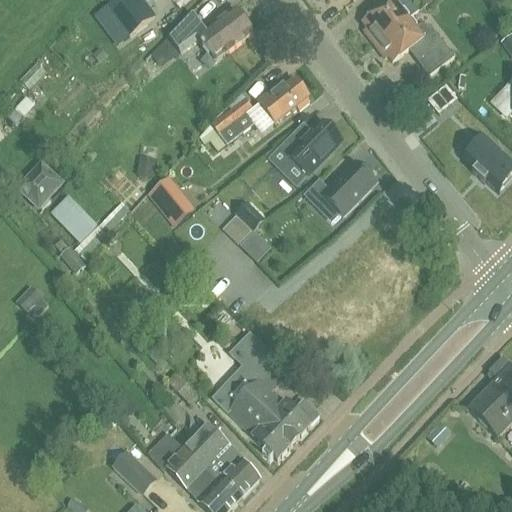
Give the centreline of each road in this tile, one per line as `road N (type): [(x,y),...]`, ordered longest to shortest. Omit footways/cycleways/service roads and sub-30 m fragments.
road 1 (unclassified): [(494,280),(279,0)]
road 2 (secondary): [(494,280),(288,511)]
road 3 (secondary): [(294,511),(511,301)]
